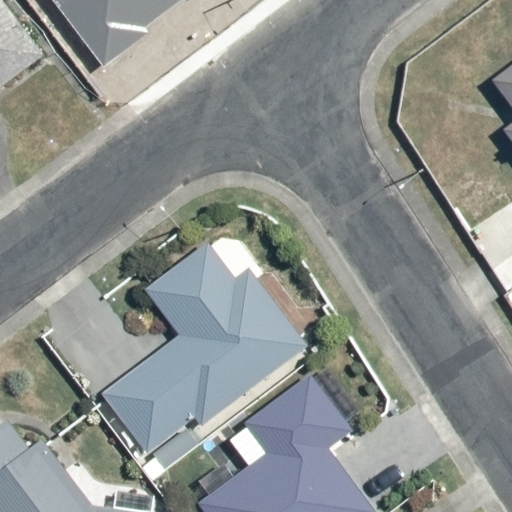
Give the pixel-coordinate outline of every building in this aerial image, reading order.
[(0,0),(0,86),(41,54),(0,0)] [(47,0),(55,9),(66,0),(47,0)] [(511,63),(491,78),(511,106),(511,121),(502,129),(511,140),(511,63)] [(142,456),(193,418),(203,432),(306,356),(301,349),(304,347),(249,271),(235,281),(207,244),(145,290),(179,336),(98,395),(142,456)] [(250,467),(192,511),(373,511),(376,511),(329,452),(368,421),(323,365),(229,440),(250,467)] [(171,511),(174,501),(133,495),(81,460),(64,474),(45,451),(38,456),(6,417),(0,422),(0,511),(171,511)]
